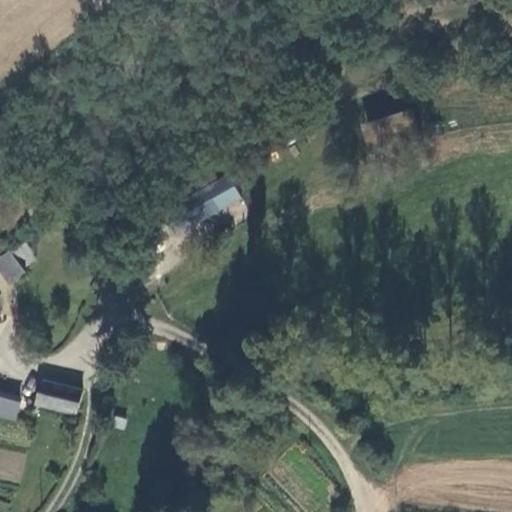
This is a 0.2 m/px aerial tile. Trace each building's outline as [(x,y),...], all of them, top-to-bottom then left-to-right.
[(383,150),(432,137),(424,109),(376,121),(383,150)] [(228,175),(174,204),(187,229),(241,200),(228,175)] [(13,256),(26,273),(41,262),(28,244),(13,256)] [(48,381),(42,405),(81,415),(87,391),(48,381)] [(0,396),(0,417),(17,417),(18,396),(0,396)]
